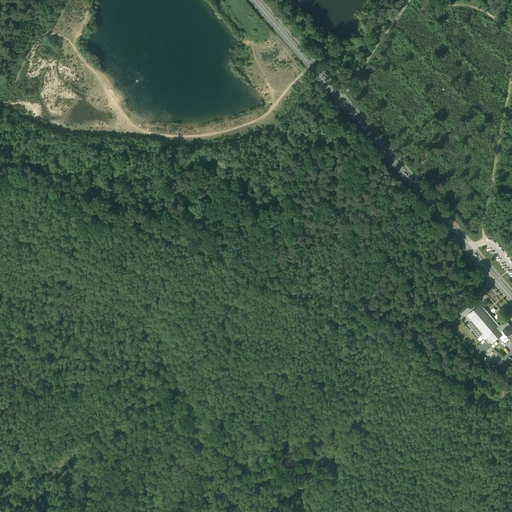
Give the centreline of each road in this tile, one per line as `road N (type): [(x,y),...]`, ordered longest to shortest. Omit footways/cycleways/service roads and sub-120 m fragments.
road 1 (tertiary): [(253,0),(511,297)]
road 2 (track): [(511,410),(221,261)]
road 3 (track): [(0,174),(221,261)]
road 4 (track): [(385,151),(221,261)]
road 5 (track): [(485,240),(511,72)]
